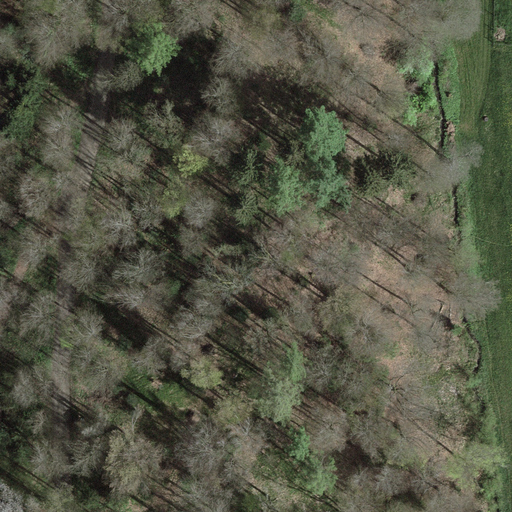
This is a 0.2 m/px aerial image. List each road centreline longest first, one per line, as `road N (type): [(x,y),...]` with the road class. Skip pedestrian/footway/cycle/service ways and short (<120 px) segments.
road 1 (track): [(105,0),(106,42),(68,218),(61,414),(69,511)]
road 2 (track): [(0,318),(36,237),(68,218)]
